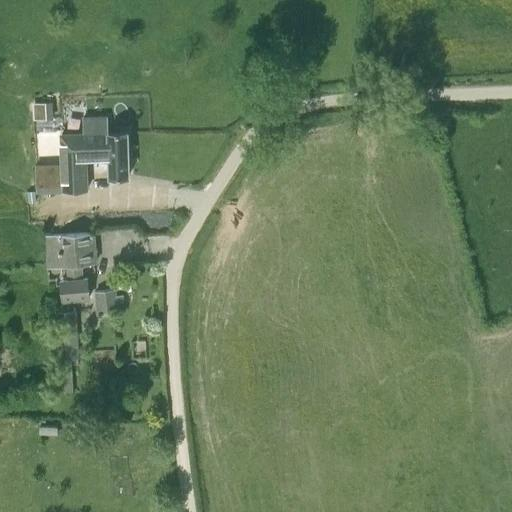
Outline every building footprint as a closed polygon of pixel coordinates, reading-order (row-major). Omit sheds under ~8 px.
[(46,102),(32,103),(33,119),(47,119),(46,102)] [(128,131),(108,132),(108,118),(83,119),(84,133),(62,134),(64,190),(87,189),(85,151),(94,150),(95,167),(110,167),(110,175),(129,175),(128,131)] [(35,191),(28,192),(29,203),(36,202),(35,191)] [(81,263),(96,262),(93,232),(47,234),(48,267),(49,267),(49,265),(62,263),(62,266),(67,265),(69,280),(61,281),(63,299),(89,296),(87,278),(83,278),(81,263)] [(117,310),(117,302),(116,294),(115,287),(97,290),(99,314),(101,314),(101,312),(117,310)] [(116,294),(117,302),(124,301),(123,293),(116,294)] [(64,359),(78,358),(75,310),(61,311),(64,359)]
